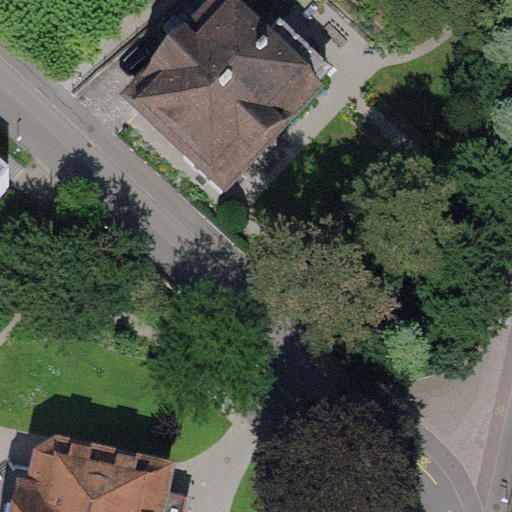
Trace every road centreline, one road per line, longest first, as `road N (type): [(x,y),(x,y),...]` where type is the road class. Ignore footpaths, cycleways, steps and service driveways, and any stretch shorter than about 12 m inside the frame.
road 1 (residential): [(0,88),(349,412),(441,511)]
road 2 (residential): [(511,261),(458,511)]
